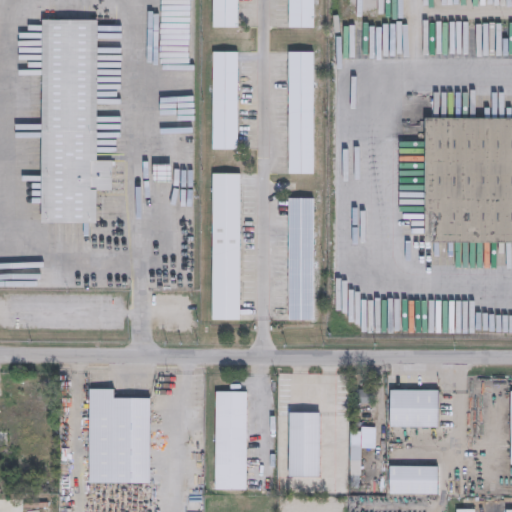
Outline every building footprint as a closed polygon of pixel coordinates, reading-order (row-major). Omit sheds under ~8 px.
[(235,0),(235,29),(211,29),(211,0),(235,0)] [(313,0),(313,30),(288,30),(288,0),(313,0)] [(95,138),(95,160),(112,160),(111,190),(95,190),(95,223),(39,222),(40,137),(40,77),(41,18),(96,18),(96,78),(95,138)] [(238,148),(212,149),(211,54),(237,53),(238,148)] [(313,174),(287,174),(288,53),(314,54),(313,174)] [(511,117),(511,241),(425,241),(425,142),(425,117),(511,117)] [(170,181),(152,181),(152,163),(170,163),(170,181)] [(239,320),(211,320),(212,173),(239,173),(239,320)] [(313,320),(288,320),(288,198),(313,198),(313,320)] [(112,389),(112,398),(148,398),(147,484),(87,484),(88,389),(112,389)] [(372,390),(372,404),(360,404),(359,412),(353,412),(353,403),(355,403),(355,389),(372,390)] [(392,427),(390,427),(390,390),(392,390),(438,390),(438,427),(392,427)] [(246,491),(215,491),(215,392),(247,392),(246,491)] [(8,404),(25,404),(26,402),(44,402),(43,420),(11,419),(11,426),(0,425),(0,400),(8,401),(8,404)] [(319,477),(288,477),(288,412),(320,413),(319,477)] [(9,448),(0,448),(0,431),(9,431),(9,448)] [(362,445),(361,461),(349,461),(350,444),(362,445)] [(438,494),(389,494),(389,466),(393,466),(438,466),(438,493),(438,494)]
